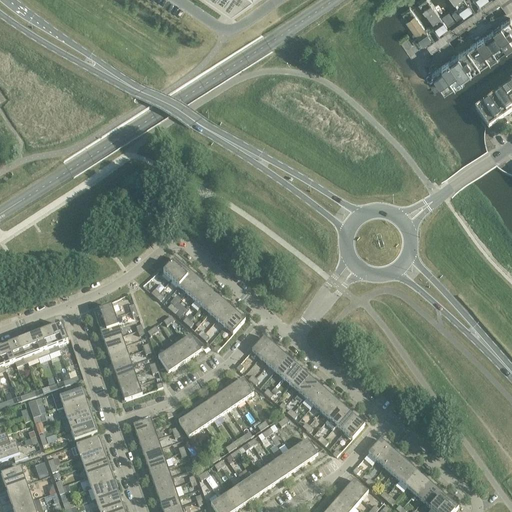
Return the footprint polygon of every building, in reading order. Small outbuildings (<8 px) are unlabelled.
[(214,0),(231,11),(246,0),(214,0)] [(441,17),(428,0),(422,0),(417,4),(439,35),(448,28),(448,27),(442,19),(441,17)] [(473,11),(465,0),(450,0),(463,18),(473,11)] [(432,40),(410,9),(400,15),(416,38),(420,44),(422,47),(432,40)] [(457,10),(451,14),(456,21),(461,17),(457,10)] [(448,12),(441,17),(442,19),(448,27),(454,22),(448,12)] [(511,19),(510,17),(500,23),(511,39),(511,19)] [(507,48),(511,44),(511,39),(500,23),(493,29),(506,47),(507,48)] [(484,35),(496,53),(506,47),(493,29),(484,35)] [(490,60),(498,55),(496,53),(484,35),(476,40),(489,58),(490,60)] [(416,38),(412,41),(416,48),(420,44),(416,38)] [(467,47),(480,65),(489,58),(476,40),(467,47)] [(458,53),(470,71),(480,65),(467,47),(458,53)] [(448,60),(461,78),(470,71),(458,53),(448,60)] [(455,85),(462,80),(461,78),(448,60),(441,65),(454,83),(455,85)] [(431,72),(444,90),(454,83),(441,65),(431,72)] [(511,111),(511,86),(500,95),(511,111)] [(511,111),(500,95),(489,103),(500,120),(511,111)] [(500,120),(489,103),(476,113),(487,129),(500,120)] [(163,275),(171,282),(184,268),(176,261),(163,275)] [(191,274),(184,268),(171,282),(179,289),(191,274)] [(199,281),(191,274),(179,289),(186,295),(199,281)] [(207,288),(199,281),(186,295),(194,302),(207,288)] [(214,295),(207,288),(194,302),(202,309),(214,295)] [(155,291),(151,295),(156,299),(159,295),(155,291)] [(164,299),(159,295),(156,299),(160,303),(164,299)] [(222,301),(214,295),(202,309),(209,316),(222,301)] [(229,308),(222,301),(209,316),(217,322),(229,308)] [(237,315),(229,308),(217,322),(225,329),(237,315)] [(94,315),(97,325),(115,319),(112,309),(94,315)] [(245,322),(237,315),(225,329),(233,336),(245,322)] [(119,329),(115,319),(97,325),(101,335),(119,329)] [(69,344),(62,326),(51,331),(58,348),(69,344)] [(122,338),(119,329),(101,335),(104,345),(122,338)] [(58,348),(51,331),(40,335),(48,356),(59,351),(58,348)] [(48,356),(40,335),(30,339),(38,360),(48,356)] [(191,337),(182,343),(193,359),(201,353),(191,337)] [(125,348),(122,338),(104,345),(108,354),(125,348)] [(38,360),(30,339),(19,343),(27,364),(38,360)] [(272,346),(264,339),(252,353),(260,360),(272,346)] [(27,364),(19,343),(8,347),(15,364),(16,368),(27,364)] [(193,359),(182,343),(174,348),(185,364),(193,359)] [(280,353),(272,346),(260,360),(267,367),(280,353)] [(15,364),(8,347),(0,350),(0,357),(5,368),(15,364)] [(129,358),(125,348),(108,354),(111,364),(129,358)] [(185,364),(174,348),(166,354),(177,370),(185,364)] [(287,359),(280,353),(267,367),(275,373),(287,359)] [(177,370),(166,354),(158,359),(169,375),(177,370)] [(132,367),(129,358),(111,364),(114,373),(132,367)] [(295,366),(287,359),(275,373),(283,380),(295,366)] [(303,373),(295,366),(283,380),(290,387),(303,373)] [(135,377),(132,367),(114,373),(118,383),(135,377)] [(310,379),(303,373),(290,387),(298,394),(310,379)] [(139,386),(135,377),(118,383),(121,393),(139,386)] [(318,386),(310,379),(298,394),(306,401),(318,386)] [(253,396),(243,381),(235,386),(245,402),(253,396)] [(142,397),(139,386),(121,393),(124,403),(142,397)] [(245,402),(235,386),(227,392),(237,407),(245,402)] [(326,393),(318,386),(306,401),(313,407),(326,393)] [(82,391),(65,397),(64,393),(64,392),(51,396),(52,397),(53,397),(55,403),(55,405),(56,408),(57,409),(58,411),(57,411),(57,412),(63,410),(86,402),(82,391)] [(237,407),(227,392),(219,397),(229,413),(237,407)] [(334,400),(326,393),(313,407),(321,414),(334,400)] [(229,413),(219,397),(211,402),(221,418),(229,413)] [(341,407),(334,400),(321,414),(329,421),(341,407)] [(90,413),(86,402),(63,410),(67,420),(90,413)] [(221,418),(211,402),(203,408),(213,423),(221,418)] [(33,403),(27,405),(28,405),(33,420),(38,418),(41,417),(40,412),(38,412),(36,412),(33,404),(33,403)] [(349,413),(341,407),(329,421),(336,428),(349,413)] [(213,423),(203,408),(195,413),(205,429),(213,423)] [(94,423),(90,413),(67,420),(71,431),(94,423)] [(205,429),(195,413),(187,418),(197,434),(205,429)] [(357,420),(349,413),(336,428),(344,434),(357,420)] [(197,434),(187,418),(178,424),(189,440),(197,434)] [(365,427),(357,420),(344,434),(352,441),(365,427)] [(154,431),(151,421),(133,427),(137,437),(154,431)] [(97,434),(94,423),(71,431),(75,442),(97,434)] [(158,441),(154,431),(137,437),(140,447),(158,441)] [(46,433),(38,436),(40,442),(46,440),(53,438),(52,435),(46,433)] [(10,447),(6,436),(1,438),(1,439),(0,439),(0,451),(10,448),(10,447)] [(103,450),(99,439),(76,447),(80,458),(103,450)] [(161,451),(158,441),(140,447),(143,457),(161,451)] [(389,449),(381,441),(368,456),(376,463),(389,449)] [(307,442),(299,447),(309,463),(318,457),(307,442)] [(19,455),(16,445),(10,447),(10,448),(0,451),(0,463),(13,459),(14,464),(27,459),(26,457),(20,455),(19,455)] [(309,463),(299,447),(291,453),(302,468),(309,463)] [(397,455),(389,449),(376,463),(384,469),(397,455)] [(107,461),(103,450),(80,458),(84,469),(107,461)] [(164,460),(161,451),(143,457),(147,466),(164,460)] [(302,468),(291,453),(283,458),(294,474),(302,468)] [(404,462),(397,455),(384,469),(392,476),(404,462)] [(294,474),(283,458),(275,463),(286,479),(294,474)] [(168,470),(164,460),(147,466),(150,476),(168,470)] [(110,472),(107,461),(84,469),(88,480),(110,472)] [(412,469),(404,462),(392,476),(399,483),(412,469)] [(286,479),(275,463),(267,469),(278,484),(286,479)] [(45,465),(36,468),(40,480),(49,477),(45,465)] [(1,476),(7,493),(27,486),(21,469),(1,476)] [(278,484),(267,469),(259,474),(270,490),(278,484)] [(419,476),(412,469),(399,483),(407,490),(419,476)] [(171,479),(168,470),(150,476),(153,486),(171,479)] [(114,483),(110,472),(88,480),(91,491),(114,483)] [(270,490),(259,474),(251,480),(261,495),(270,490)] [(427,482),(419,476),(407,490),(415,496),(427,482)] [(175,489),(171,479),(153,486),(157,495),(175,489)] [(261,495),(251,480),(243,485),(253,501),(261,495)] [(354,482),(348,490),(362,502),(369,495),(354,482)] [(435,489),(427,482),(415,496),(422,503),(435,489)] [(118,493),(114,483),(91,491),(95,501),(118,493)] [(253,501),(243,485),(235,490),(246,506),(253,501)] [(33,503),(27,486),(7,493),(13,510),(33,503)] [(178,499),(175,489),(157,495),(160,505),(178,499)] [(443,496),(435,489),(422,503),(430,510),(443,496)] [(246,506),(235,490),(227,496),(238,511),(246,506)] [(362,502),(348,490),(341,497),(356,509),(362,502)] [(99,511),(122,504),(118,493),(95,501),(98,511),(99,511)] [(236,511),(238,511),(227,496),(219,501),(226,511),(236,511)] [(442,511),(450,503),(443,496),(430,510),(432,511),(442,511)] [(353,511),(356,509),(341,497),(335,504),(343,511),(353,511)] [(171,511),(181,509),(178,499),(160,505),(162,511),(171,511)] [(226,511),(219,501),(211,507),(214,511),(226,511)] [(36,511),(33,503),(13,510),(13,511),(36,511)] [(456,511),(458,510),(450,503),(442,511),(456,511)]
